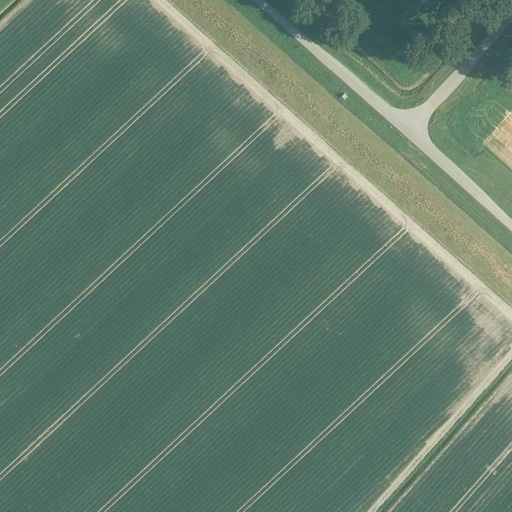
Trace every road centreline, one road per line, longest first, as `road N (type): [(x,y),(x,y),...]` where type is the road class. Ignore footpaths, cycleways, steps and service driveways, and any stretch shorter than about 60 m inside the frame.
road 1 (unclassified): [(407,131),(259,0)]
road 2 (unclassified): [(407,131),(511,19)]
road 3 (unclassified): [(511,228),(407,131)]
